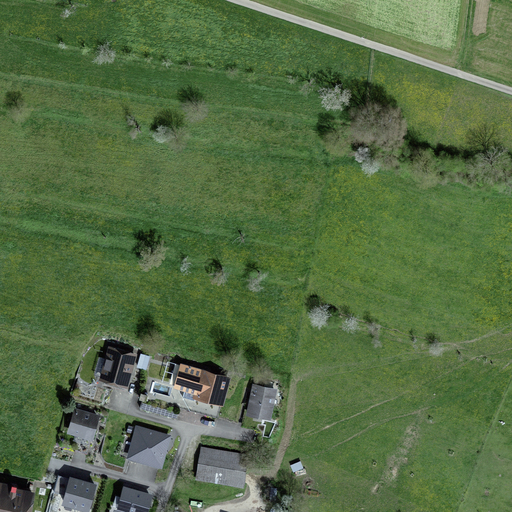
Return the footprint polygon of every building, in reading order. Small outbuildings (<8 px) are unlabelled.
[(100,383),(113,387),(126,383),(134,355),(109,348),(100,383)] [(220,406),(228,378),(179,365),(174,384),(185,387),(184,390),(173,387),(170,397),(145,390),(144,394),(141,393),(139,398),(142,399),(140,408),(177,418),(183,396),(220,406)] [(254,385),(249,410),(244,409),(241,422),(256,426),(259,412),(269,414),(274,390),(254,385)] [(70,431),(79,433),(75,448),(87,451),(97,416),(75,410),(70,431)] [(138,428),(132,449),(140,451),(138,458),(160,464),(168,436),(138,428)] [(248,455),(201,446),(195,478),(242,486),(248,455)] [(95,485),(58,475),(54,491),(66,495),(64,502),(88,509),(95,485)] [(0,511),(27,511),(32,493),(15,490),(16,485),(11,484),(10,489),(4,487),(4,485),(0,483),(0,511)] [(144,511),(150,495),(125,488),(120,508),(134,511),(144,511)]
